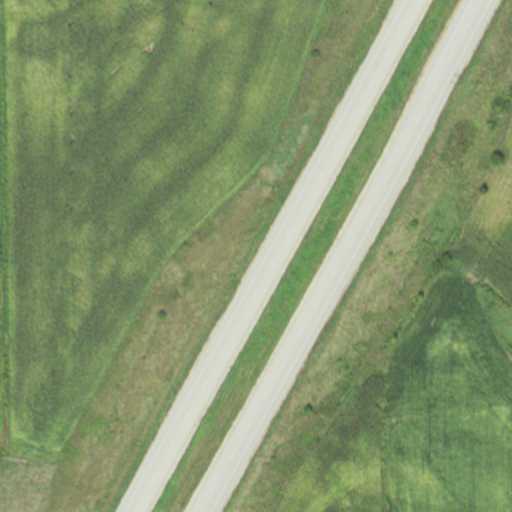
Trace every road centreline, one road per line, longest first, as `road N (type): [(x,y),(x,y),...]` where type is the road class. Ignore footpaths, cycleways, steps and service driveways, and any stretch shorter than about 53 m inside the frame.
road 1 (motorway): [(415,0),(134,511)]
road 2 (motorway): [(205,511),(483,0)]
